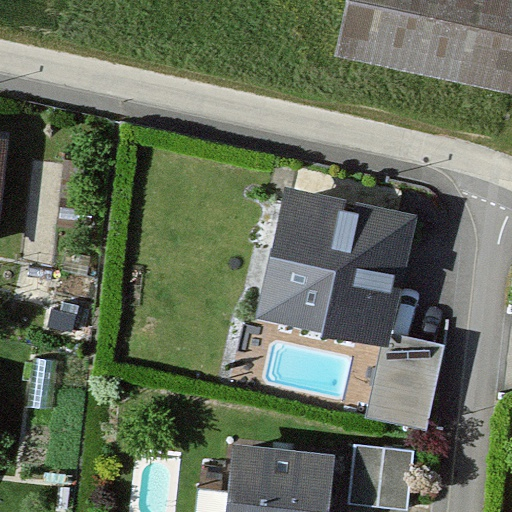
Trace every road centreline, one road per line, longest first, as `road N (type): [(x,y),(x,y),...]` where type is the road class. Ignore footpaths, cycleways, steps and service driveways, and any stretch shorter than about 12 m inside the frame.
road 1 (residential): [(0,61),(511,177)]
road 2 (residential): [(467,511),(499,234),(511,204)]
